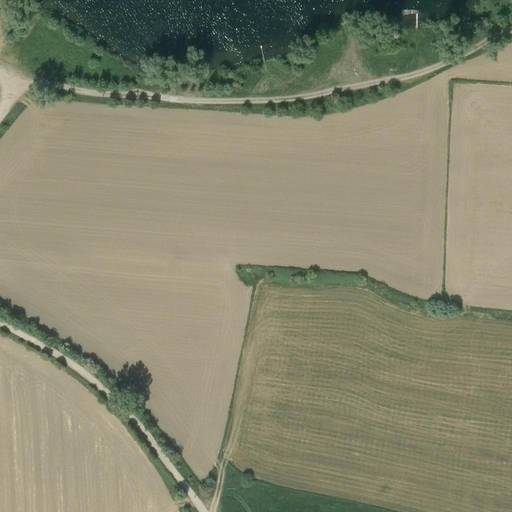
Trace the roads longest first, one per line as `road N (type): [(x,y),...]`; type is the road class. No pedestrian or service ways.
road 1 (track): [(430,69),(413,100),(403,237),(241,258),(231,438),(212,511)]
road 2 (track): [(511,30),(430,69),(303,97),(197,100),(10,84),(0,109)]
road 3 (track): [(0,322),(78,367),(140,424),(188,490)]
